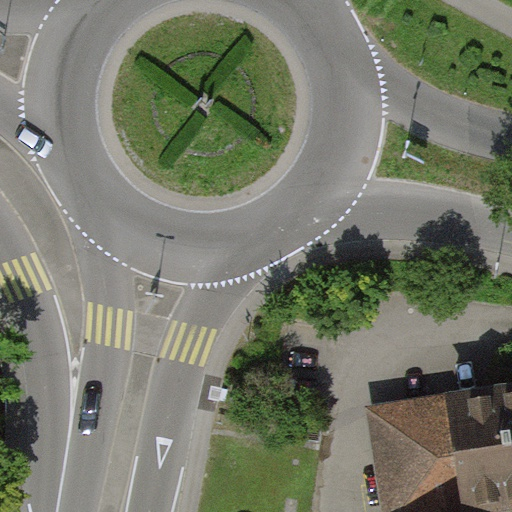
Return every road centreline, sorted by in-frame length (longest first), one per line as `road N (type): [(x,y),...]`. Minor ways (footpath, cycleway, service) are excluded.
road 1 (secondary): [(92,187),(112,328),(74,511)]
road 2 (secondary): [(0,231),(46,334),(63,511)]
road 3 (secondary): [(151,511),(190,344),(237,239)]
road 4 (primary): [(298,207),(379,203),(511,225)]
road 5 (primary): [(511,141),(419,107),(329,46)]
road 6 (primary): [(298,207),(326,171),(340,128),(329,46)]
road 7 (primary): [(92,187),(156,235),(196,243),(237,239)]
road 8 (primary): [(100,14),(76,53),(66,99),(71,145)]
